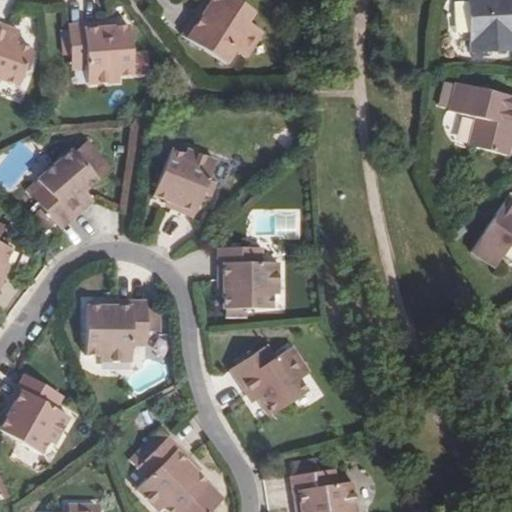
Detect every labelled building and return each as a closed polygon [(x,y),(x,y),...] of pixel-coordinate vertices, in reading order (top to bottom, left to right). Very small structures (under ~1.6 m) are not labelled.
[(234,0),(213,0),(199,18),(204,22),(198,29),(190,39),(223,66),(231,57),(244,68),(263,44),(254,37),(264,24),(234,0)] [(511,0),(466,0),(469,51),(504,49),(504,39),(511,38),(511,0)] [(193,24),(198,29),(204,22),(199,18),(193,24)] [(66,26),(69,55),(84,54),(85,68),(87,83),(118,80),(118,74),(132,72),(127,23),(112,25),(110,25),(111,32),(106,32),(105,21),(66,26)] [(28,50),(16,47),(6,44),(9,31),(0,28),(0,80),(18,86),(28,50)] [(6,44),(16,47),(19,34),(9,31),(6,44)] [(84,54),(69,55),(70,69),(85,68),(84,54)] [(0,96),(13,100),(18,86),(0,80),(0,96)] [(505,152),(511,130),(511,125),(511,95),(453,80),(446,109),(473,116),(467,142),(505,152)] [(86,144),(72,153),(94,182),(107,172),(86,144)] [(150,191),(166,198),(172,201),(170,206),(191,215),(201,192),(208,178),(216,160),(186,146),(183,153),(171,147),(150,191)] [(33,200),(38,206),(50,223),(53,227),(80,208),(72,198),(81,192),(94,182),(72,153),(69,150),(31,178),(42,193),(33,200)] [(22,185),(33,200),(42,193),(31,178),(22,185)] [(208,178),(201,192),(209,196),(216,182),(208,178)] [(72,198),(80,208),(88,202),(81,192),(72,198)] [(511,196),(507,193),(505,195),(469,249),(492,265),(494,263),(508,241),(511,243),(511,196)] [(50,223),(38,206),(28,213),(41,230),(50,223)] [(0,285),(6,272),(1,270),(10,250),(0,245),(0,285)] [(205,309),(207,309),(225,311),(255,315),(256,301),(261,301),(264,269),(250,266),(230,265),(231,249),(207,246),(202,285),(208,285),(207,294),(205,309)] [(251,251),(231,249),(230,265),(250,266),(251,251)] [(132,361),(132,345),(132,331),(147,331),(147,301),(108,301),(108,306),(84,306),(84,356),(99,356),(99,361),(132,361)] [(225,311),(207,309),(207,316),(225,318),(225,311)] [(132,331),(132,345),(147,345),(147,331),(132,331)] [(303,379),(284,352),(272,360),(264,348),(227,374),(249,405),(253,402),(258,399),(271,418),(308,393),(300,381),(303,379)] [(290,348),(284,352),(303,379),(309,375),(290,348)] [(43,400),(50,388),(24,374),(4,409),(9,411),(0,429),(41,451),(48,439),(54,441),(68,414),(55,406),(43,400)] [(62,395),(50,388),(43,400),(55,406),(62,395)] [(258,399),(253,402),(266,422),(271,418),(258,399)] [(160,430),(139,451),(158,469),(148,480),(137,492),(158,511),(162,511),(163,511),(164,511),(212,511),(221,502),(205,488),(209,484),(198,475),(192,468),(196,465),(160,430)] [(158,469),(139,451),(129,462),(148,480),(158,469)] [(288,477),(294,511),(356,511),(351,480),(334,483),(321,485),(318,470),(315,471),(313,460),(297,463),(299,475),(292,476),(288,477)] [(299,475),(297,463),(289,464),(292,476),(299,475)] [(192,468),(198,475),(203,470),(196,465),(192,468)] [(332,468),(318,470),(321,485),(334,483),(332,468)] [(225,499),(209,484),(205,488),(221,502),(225,499)]
